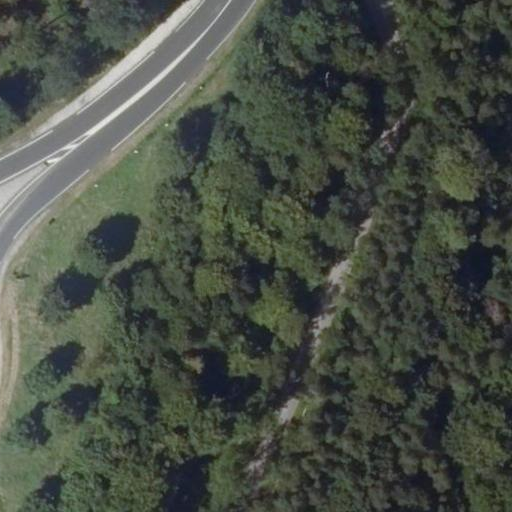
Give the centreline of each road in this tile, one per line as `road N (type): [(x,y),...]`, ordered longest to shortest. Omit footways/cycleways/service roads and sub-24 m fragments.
road 1 (secondary): [(229,0),(201,39),(103,125)]
road 2 (secondary): [(0,241),(103,125)]
